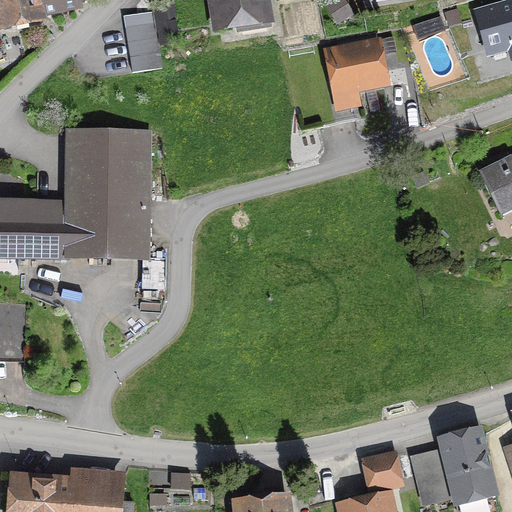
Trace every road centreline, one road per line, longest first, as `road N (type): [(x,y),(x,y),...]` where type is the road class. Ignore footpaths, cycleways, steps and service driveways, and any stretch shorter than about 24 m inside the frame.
road 1 (residential): [(511,109),(198,210),(182,244),(176,315),(105,379),(87,442)]
road 2 (residential): [(87,442),(169,456),(262,456),(410,427),(511,394)]
road 3 (residential): [(0,108),(112,0)]
